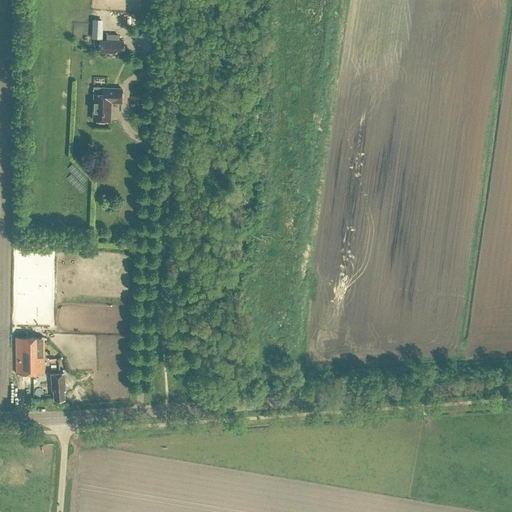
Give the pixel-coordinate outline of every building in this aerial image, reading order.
[(101,38),(101,18),(91,18),(90,38),(101,38)] [(145,50),(157,38),(145,26),(133,38),(145,50)] [(124,40),(99,39),(98,52),(123,53),(124,40)] [(105,94),(93,93),(92,119),(109,120),(109,119),(110,102),(121,102),(121,88),(105,88),(105,94)] [(15,337),(15,374),(44,374),(44,337),(15,337)] [(63,375),(50,375),(50,388),(53,389),(53,401),(62,401),(62,393),(64,392),(63,375)]
